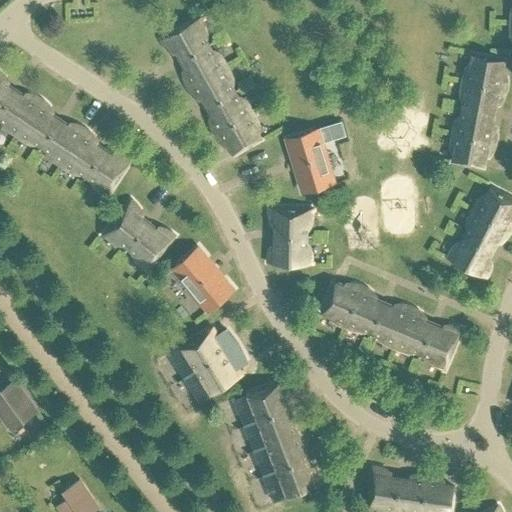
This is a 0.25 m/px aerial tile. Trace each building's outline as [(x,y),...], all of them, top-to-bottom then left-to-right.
[(203,93),(199,95),(200,98),(201,102),(202,105),(203,108),(205,111),(207,114),(210,116),(212,118),(217,116),(223,127),(219,129),(220,130),(223,128),(230,139),(225,141),(226,146),(228,150),(229,154),(230,155),(269,133),(268,132),(262,135),(249,113),(256,110),(255,108),(249,112),(236,90),(243,86),(242,85),(235,89),(223,67),(229,63),(229,62),(222,66),(210,44),(216,40),(215,39),(209,43),(196,19),(170,34),(177,46),(172,49),(173,52),(174,55),(175,59),(177,62),(179,65),(181,67),(183,70),(186,72),(190,70),(196,81),(192,83),(193,84),(197,82),(203,93)] [(505,78),(504,74),(499,73),(502,59),(473,54),(467,80),(460,78),(460,80),(467,81),(462,106),(455,105),(455,106),(462,107),(457,132),(450,131),(449,132),(457,133),(451,160),(481,166),(484,152),(488,153),(490,150),(491,147),(493,144),(493,140),(494,137),(494,133),(494,130),(494,126),(489,125),(491,113),(496,114),(496,113),(492,112),(494,100),(499,101),(501,98),(502,94),(503,91),(504,88),(504,84),(505,81),(505,78)] [(0,74),(0,118),(19,131),(15,137),(16,138),(20,132),(41,146),(37,152),(38,153),(42,147),(63,161),(59,167),(60,168),(64,161),(86,175),(81,182),(82,182),(87,176),(108,190),(104,196),(105,197),(129,160),(128,159),(125,157),(120,155),(116,154),(114,158),(103,151),(106,148),(104,147),(102,150),(92,143),(94,139),(92,137),(90,134),(87,132),(84,130),(81,128),(78,127),(75,125),(72,124),(69,129),(59,122),(61,118),(60,117),(58,121),(47,114),(50,110),(48,107),(45,105),(43,103),(40,100),(37,99),(34,97),(30,96),(27,95),(24,99),(14,92),(16,88),(15,88),(13,91),(3,84),(5,80),(2,77),(0,74)] [(289,138),(305,191),(333,182),(317,130),(289,138)] [(511,199),(482,184),(482,185),(488,188),(477,211),(470,208),(469,209),(476,212),(464,235),(458,231),(457,232),(464,236),(452,260),(478,273),(485,261),(489,263),(492,261),(494,258),(496,255),(497,252),(499,249),(500,246),(501,242),(501,239),(497,237),(503,226),(507,228),(507,226),(503,225),(509,213),(511,214),(511,199)] [(136,205),(133,202),(132,201),(103,236),(104,237),(109,231),(129,247),(124,253),(125,254),(130,248),(149,264),(145,270),(146,271),(174,236),(173,235),(169,233),(166,231),(162,229),(158,233),(149,225),(151,221),(148,224),(138,216),(141,212),(139,208),(136,205)] [(271,257),(270,262),(270,263),(315,264),(315,263),(308,263),(308,237),(316,237),(316,236),(308,236),(309,211),(316,211),(316,210),(272,208),(272,210),(272,214),(273,218),(274,223),(279,223),(278,235),(274,235),(274,236),(278,237),(278,249),(273,249),(272,253),(271,257)] [(210,309),(232,290),(197,248),(174,267),(210,309)] [(402,306),(399,306),(397,310),(385,305),(387,301),(386,301),(384,305),(372,300),(374,295),(372,293),(369,291),(366,289),(363,288),(359,287),(356,286),(353,285),(349,285),(347,289),(334,284),(323,312),(348,322),(345,329),(346,329),(349,323),(372,332),(369,339),(370,340),(373,333),(397,343),(394,350),(395,350),(398,343),(421,353),(418,360),(420,360),(423,354),(446,364),(443,370),(444,371),(462,330),(460,329),(456,328),(452,327),(448,326),(446,331),(434,326),(436,322),(435,322),(433,326),(421,321),(423,316),(421,314),(418,312),(415,310),(412,309),(409,308),(405,307),(402,306)] [(229,351),(225,345),(220,340),(216,343),(208,331),(183,347),(197,370),(191,374),(191,375),(198,371),(212,394),(237,378),(230,366),(234,363),(232,357),(229,351)] [(300,447),(305,445),(304,442),(304,438),(303,435),(302,432),(300,429),(299,426),(297,423),(295,420),(290,422),(286,410),(290,409),(289,407),(285,409),(281,397),(285,395),(285,391),(284,387),(283,382),(283,381),(241,397),(241,398),(248,396),(257,419),(250,422),(251,423),(258,421),(267,444),(260,447),(260,448),(267,446),(276,469),(269,472),(270,473),(277,471),(286,494),(279,497),(279,498),(321,482),(321,481),(319,477),(317,473),(314,470),(309,472),(305,460),(309,458),(308,457),(304,459),(300,447)] [(22,391),(17,394),(9,383),(0,389),(0,411),(1,413),(0,413),(0,415),(7,426),(9,424),(12,428),(36,410),(22,391)] [(380,468),(375,467),(370,504),(395,507),(394,511),(396,511),(397,508),(422,511),(421,511),(423,511),(428,511),(450,511),(454,485),(440,483),(441,479),(438,477),(434,476),(431,475),(428,474),(424,474),(421,474),(417,474),(414,475),(413,480),(401,478),(401,474),(400,474),(400,478),(387,476),(388,471),(384,469),(380,468)] [(57,506),(61,511),(91,511),(99,507),(98,506),(97,507),(79,480),(80,480),(79,478),(62,490),(67,498),(53,508),(54,509),(57,506)]
